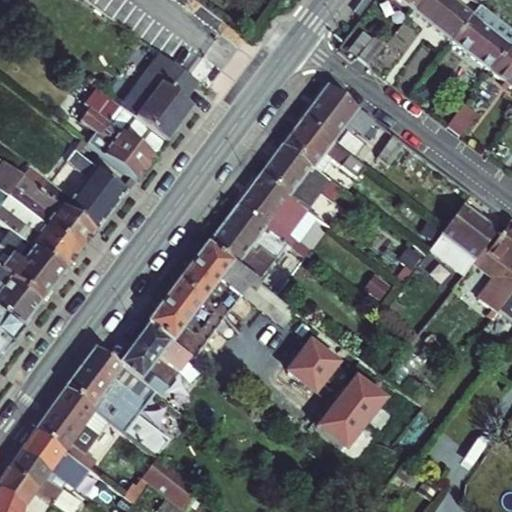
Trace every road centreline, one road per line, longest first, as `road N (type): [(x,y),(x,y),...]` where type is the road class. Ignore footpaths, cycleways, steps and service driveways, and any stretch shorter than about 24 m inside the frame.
road 1 (secondary): [(0,435),(301,36)]
road 2 (residential): [(511,200),(301,36)]
